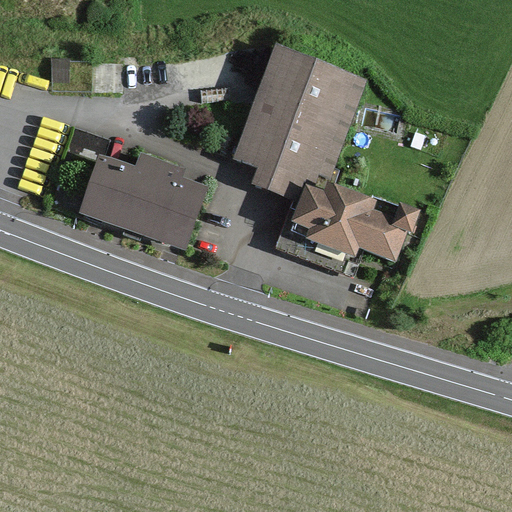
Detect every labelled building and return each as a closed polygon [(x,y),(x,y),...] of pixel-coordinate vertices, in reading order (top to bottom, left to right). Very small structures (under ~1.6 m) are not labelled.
[(370,83),(290,50),(244,158),(262,166),(254,187),(300,206),(311,179),(327,185),(370,83)] [(71,87),(71,62),(54,62),(53,87),(71,87)] [(94,89),(94,62),(73,62),(73,88),(94,89)] [(103,166),(112,140),(76,127),(67,154),(103,166)] [(121,165),(100,219),(187,252),(208,198),(121,165)] [(345,203),(324,195),(311,229),(327,235),(324,243),(373,261),(377,251),(412,264),(429,219),(350,189),(345,203)]
